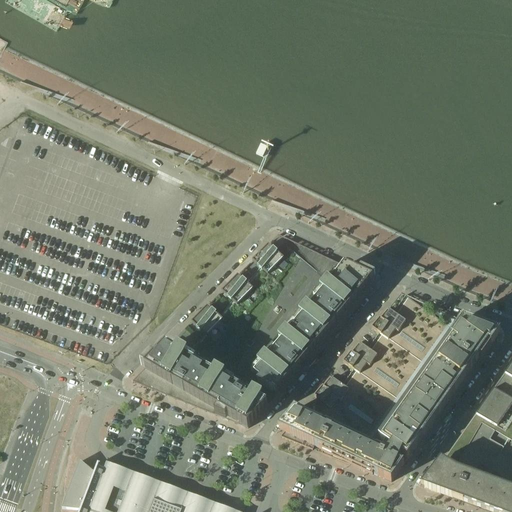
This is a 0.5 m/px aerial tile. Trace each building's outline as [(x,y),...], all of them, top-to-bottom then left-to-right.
[(261,152),(259,159),(269,163),(272,157),(261,152)] [(174,340),(156,359),(152,356),(141,368),(145,370),(132,383),(232,423),(248,429),(372,280),(375,277),(361,270),(358,274),(327,259),(316,272),(281,243),(275,251),(268,246),(252,262),(260,269),(247,284),(237,276),(221,292),(232,302),(219,317),(207,307),(191,323),(205,335),(191,350),(174,340)] [(300,413),(280,438),(312,451),(314,447),(332,456),(331,459),(372,475),(373,474),(391,483),(496,334),(464,322),(463,323),(456,333),(404,297),(393,314),(387,309),(371,329),(379,334),(367,350),(358,344),(342,363),(353,370),(342,386),(330,378),(314,397),(327,407),(321,415),(317,421),(300,413)] [(511,368),(509,367),(503,376),(511,380),(511,368)] [(511,380),(503,376),(492,391),(487,399),(509,411),(511,405),(511,380)] [(487,399),(481,407),(502,419),(509,411),(487,399)] [(481,407),(475,415),(496,428),(502,419),(481,407)] [(465,473),(496,428),(475,415),(441,464),(465,473)] [(222,511),(105,467),(103,472),(97,470),(99,465),(98,465),(94,473),(95,473),(94,474),(80,463),(63,510),(80,511),(79,511),(222,511)] [(487,511),(502,511),(511,490),(465,473),(441,464),(424,489),(487,511)] [(511,511),(511,490),(502,511),(511,511)]
